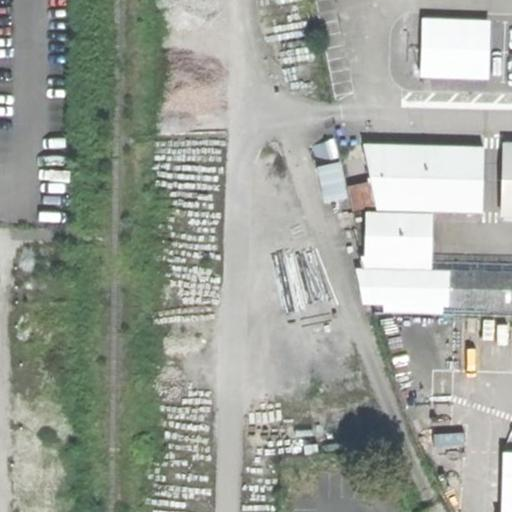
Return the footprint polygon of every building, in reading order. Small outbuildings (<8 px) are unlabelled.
[(420,74),(484,76),(485,50),(486,19),(422,17),(420,74)] [(511,144),(500,144),(498,214),(511,214),(511,144)] [(360,145),(359,206),(364,206),(426,208),(477,210),(478,148),(360,145)] [(364,206),(363,215),(426,217),(426,208),(364,206)] [(385,301),(511,303),(511,278),(426,277),(427,262),(427,257),(425,257),(426,217),(363,215),(363,256),(358,257),(368,301),(385,301)] [(511,263),(427,262),(426,277),(511,278),(511,263)] [(387,313),(385,301),(368,301),(372,313),(387,313)] [(492,511),(511,511),(511,490),(493,490),(492,511)]
